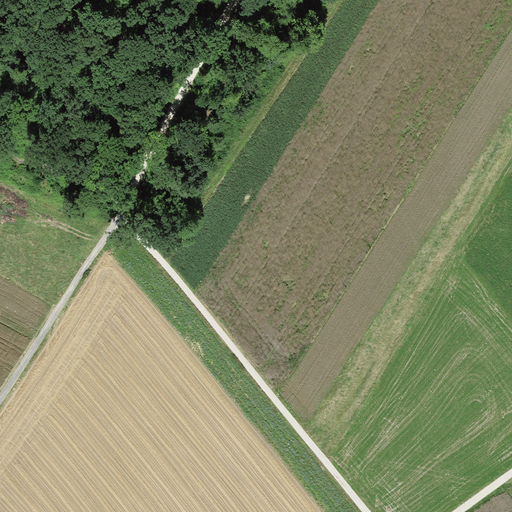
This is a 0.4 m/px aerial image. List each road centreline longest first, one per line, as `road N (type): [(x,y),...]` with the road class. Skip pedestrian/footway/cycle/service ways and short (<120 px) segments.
road 1 (track): [(121,214),(365,511)]
road 2 (track): [(511,162),(324,461)]
road 3 (track): [(128,196),(0,397)]
road 4 (track): [(233,0),(128,196)]
